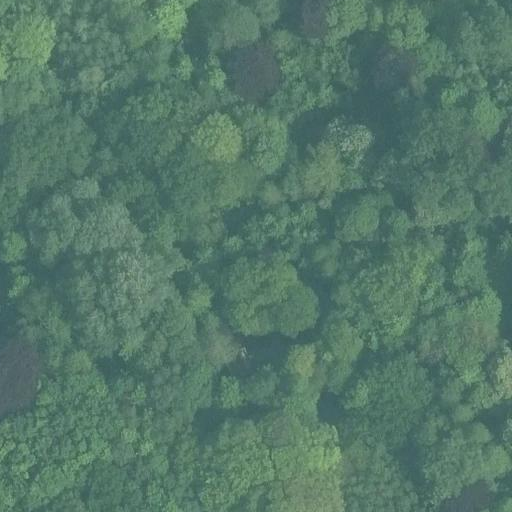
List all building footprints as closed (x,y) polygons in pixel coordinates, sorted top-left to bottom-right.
[(393,0),(404,14),(421,0),(393,0)] [(142,141),(134,134),(134,133),(118,150),(127,158),(142,141)] [(446,303),(447,302),(480,277),(456,248),(422,274),(446,303)] [(489,335),(484,327),(476,332),(480,339),(489,335)] [(477,346),(470,335),(464,339),(472,350),(477,346)] [(234,382),(255,373),(245,352),(225,361),(234,382)]
